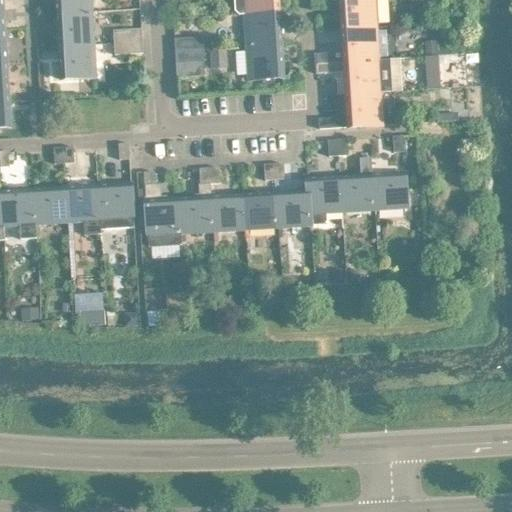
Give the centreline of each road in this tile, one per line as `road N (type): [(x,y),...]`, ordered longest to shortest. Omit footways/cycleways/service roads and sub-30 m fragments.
road 1 (secondary): [(396,446),(0,446)]
road 2 (residential): [(166,134),(309,126),(303,0)]
road 3 (residential): [(0,147),(166,134)]
road 4 (residential): [(166,134),(155,0)]
